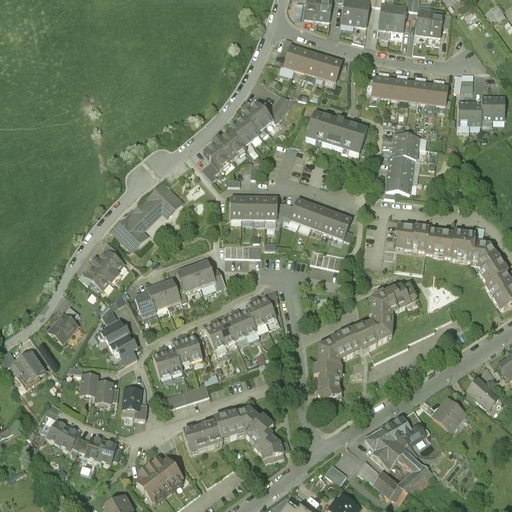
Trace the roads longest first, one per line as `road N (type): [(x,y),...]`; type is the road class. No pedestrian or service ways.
road 1 (residential): [(162,435),(140,367),(147,353),(286,281)]
road 2 (residential): [(0,350),(48,314),(87,249),(140,190),(142,170)]
road 3 (residential): [(511,332),(327,453)]
road 4 (residential): [(274,25),(399,63),(472,64)]
road 5 (residential): [(147,166),(167,166),(237,103),(274,25)]
road 6 (residential): [(511,260),(479,222),(364,214)]
road 7 (residential): [(286,281),(223,279),(212,256),(142,285)]
road 8 (residential): [(300,391),(263,392),(162,435)]
road 9 (residential): [(364,214),(295,194),(229,195)]
